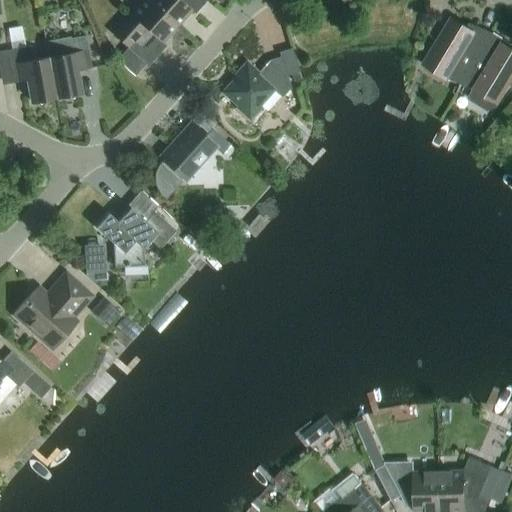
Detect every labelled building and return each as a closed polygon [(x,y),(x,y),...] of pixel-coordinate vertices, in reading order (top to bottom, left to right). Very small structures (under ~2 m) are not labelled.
[(163,43),(177,27),(146,0),(144,0),(113,35),(127,47),(118,57),(136,73),(145,63),(149,67),(167,46),(163,43)] [(146,0),(177,27),(192,11),(195,15),(208,0),(146,0)] [(461,85),(492,33),(478,27),(474,33),(452,19),(423,65),(446,79),(461,85)] [(461,85),(473,90),(468,99),(488,111),(496,108),(511,81),(511,49),(503,44),(505,41),(492,33),(461,85)] [(86,37),(61,41),(46,44),(49,58),(56,98),(81,94),(77,72),(92,69),(86,37)] [(56,98),(49,58),(34,61),(31,47),(1,53),(2,63),(12,61),(17,83),(28,81),(32,103),(56,98)] [(238,75),(222,93),(238,107),(236,109),(250,121),(262,108),(260,107),(275,91),(283,98),(291,88),(282,57),(269,61),(270,61),(259,73),(247,62),(237,74),(238,75)] [(297,69),(291,71),(294,83),(301,81),(297,69)] [(162,164),(161,163),(159,165),(158,167),(157,169),(156,172),(155,174),(155,177),(155,180),(155,182),(155,185),(156,188),(157,190),(158,192),(160,194),(162,196),(164,198),(166,200),(166,199),(164,198),(181,182),(182,182),(181,180),(185,176),(188,179),(215,148),(222,155),(231,146),(213,130),(208,136),(199,128),(196,131),(190,125),(162,156),(167,160),(162,164)] [(146,222),(131,208),(118,222),(109,214),(96,229),(113,244),(114,268),(144,266),(144,249),(150,241),(160,250),(176,232),(154,212),(146,222)] [(82,243),(83,271),(104,270),(103,242),(82,243)] [(20,313),(17,316),(51,347),(63,334),(65,336),(73,327),(71,325),(74,321),(71,318),(90,297),(66,276),(47,297),(40,290),(28,303),(26,301),(18,311),(20,313)] [(106,297),(97,307),(108,317),(104,321),(108,325),(121,311),(106,297)] [(0,402),(15,386),(18,389),(33,372),(11,352),(2,363),(0,360),(0,402)] [(481,495),(491,499),(503,471),(470,458),(464,472),(439,473),(440,511),(465,511),(465,505),(477,505),(481,495)] [(376,471),(383,482),(392,501),(403,496),(387,465),(376,471)] [(383,482),(376,471),(370,475),(374,482),(383,482)] [(511,479),(511,475),(503,471),(491,499),(502,504),(511,479)] [(415,511),(440,511),(439,473),(414,473),(415,511)] [(342,497),(323,511),(384,511),(363,485),(353,493),(344,500),(342,497)]
